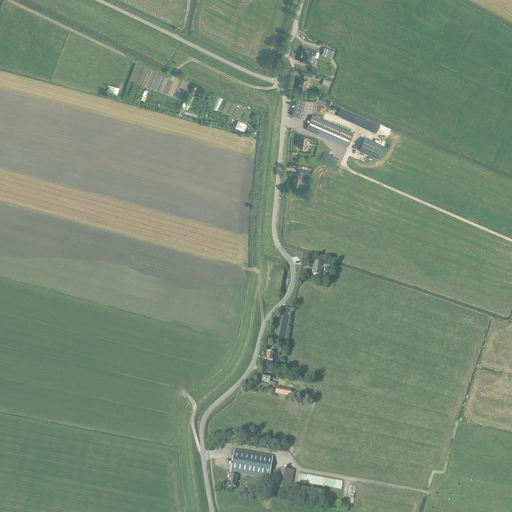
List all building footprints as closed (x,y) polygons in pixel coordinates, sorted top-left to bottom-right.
[(302,51),(301,54),(314,58),(317,51),(304,47),(303,46),(302,51)] [(333,50),(325,47),(322,55),(330,58),(333,50)] [(314,58),(301,54),(300,56),(299,61),(312,65),(314,58)] [(298,89),(305,90),(307,80),(308,77),(312,78),(312,74),(304,73),(303,77),(304,77),(304,79),(300,79),(298,89)] [(109,91),(118,94),(120,88),(111,85),(109,91)] [(316,100),(329,105),(331,100),(325,98),(325,97),(319,94),(316,100)] [(217,96),(213,108),(219,110),(223,97),(217,96)] [(292,115),(305,118),(307,111),(312,112),(315,101),(296,97),(292,115)] [(306,129),(335,142),(347,147),(353,133),(341,128),(312,115),(306,129)] [(236,127),(244,130),(247,123),(238,120),(236,127)] [(298,147),(306,148),(308,137),(300,136),(299,141),(300,141),(298,147)] [(383,146),(364,138),(359,150),(377,158),(383,146)] [(335,165),(338,159),(324,152),(321,159),(335,165)] [(293,184),(300,185),(302,185),(303,185),(304,184),(304,183),(304,182),(303,181),(301,181),(302,174),(302,172),(307,173),(307,169),(300,168),(299,171),(299,172),(299,174),(295,173),(293,184)] [(312,274),(320,276),(322,263),(315,262),(312,274)] [(281,292),(286,268),(284,268),(283,270),(274,268),(270,288),(279,290),(280,292),(281,292)] [(277,343),(284,345),(291,310),(284,308),(277,343)] [(266,358),(265,363),(271,364),(272,366),(277,363),(274,358),(275,354),(273,354),(273,353),(267,352),(266,358)] [(275,393),(291,397),(291,398),(306,401),(309,388),(294,385),(288,384),(287,389),(276,387),(275,393)] [(228,486),(236,487),(238,476),(237,476),(237,473),(269,479),(273,457),(234,450),(230,472),(232,472),(231,475),(229,475),(228,480),(229,480),(228,486)] [(277,488),(290,490),(294,471),(281,469),(277,488)]
